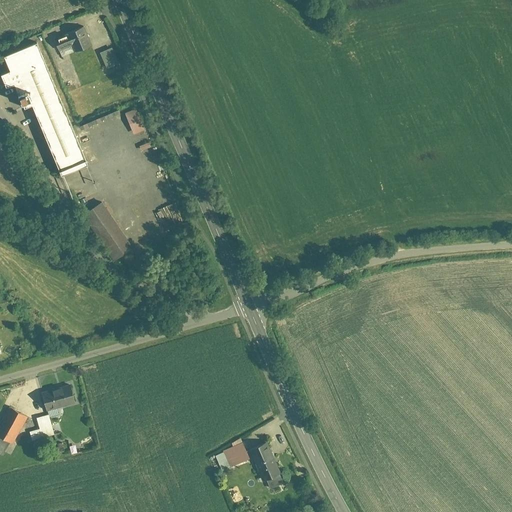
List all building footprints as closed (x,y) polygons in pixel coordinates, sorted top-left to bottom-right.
[(85,26),(57,38),(62,49),(75,44),(79,51),(93,45),(85,26)] [(88,164),(37,44),(3,59),(9,72),(1,76),(7,89),(15,86),(25,110),(33,107),(62,175),(88,164)] [(113,48),(100,53),(107,70),(120,65),(113,48)] [(85,129),(122,112),(118,104),(82,121),(85,129)] [(136,109),(125,114),(134,134),(145,130),(136,109)] [(130,249),(102,204),(85,214),(113,259),(130,249)] [(76,383),(45,391),(50,409),(81,401),(76,383)] [(14,406),(0,429),(0,432),(13,440),(16,442),(31,416),(14,406)] [(33,431),(36,440),(58,434),(52,413),(40,416),(43,428),(33,431)] [(13,440),(0,432),(0,451),(5,455),(13,440)] [(222,472),(251,458),(247,451),(243,442),(222,451),(223,453),(214,457),(222,472)] [(281,474),(266,443),(247,451),(251,458),(262,483),(266,481),(279,475),(281,474)] [(283,484),(279,475),(266,481),(270,490),(283,484)]
